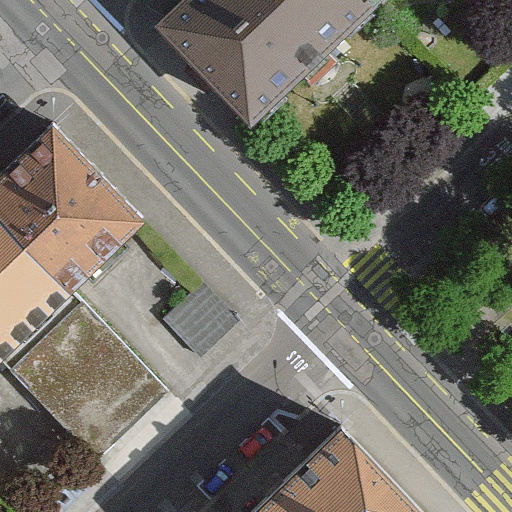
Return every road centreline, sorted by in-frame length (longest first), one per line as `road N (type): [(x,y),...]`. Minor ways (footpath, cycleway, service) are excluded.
road 1 (tertiary): [(340,317),(52,16)]
road 2 (residential): [(142,511),(340,317)]
road 3 (tertiary): [(511,500),(340,317)]
road 4 (residential): [(340,317),(384,262),(511,141)]
